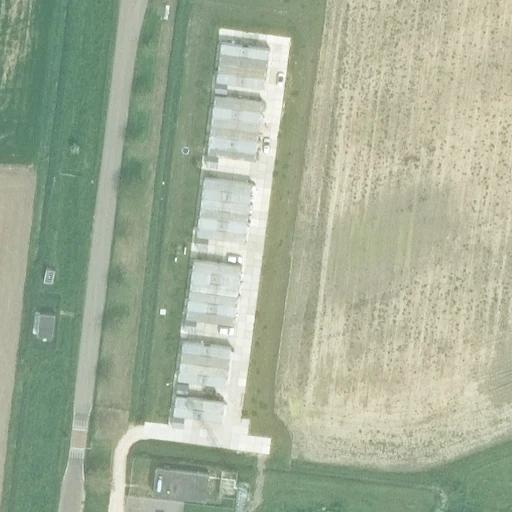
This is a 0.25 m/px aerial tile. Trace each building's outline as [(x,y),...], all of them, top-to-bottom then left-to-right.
[(319,5),(312,54),(332,56),(338,8),(319,5)] [(360,10),(354,59),(374,62),(380,13),(360,10)] [(399,16),(393,64),(413,67),(419,18),(399,16)] [(440,21),(434,69),(453,72),(459,23),(440,21)] [(221,41),(219,61),(267,67),(270,47),(221,41)] [(219,61),(216,80),(265,86),(267,67),(219,61)] [(214,94),(211,123),(259,129),(263,100),(214,94)] [(211,123),(207,152),(255,159),(259,129),(211,123)] [(204,176),(200,205),(249,211),(252,182),(204,176)] [(200,205),(196,234),(245,241),(249,211),(200,205)] [(193,258),(190,288),(238,294),(242,265),(193,258)] [(190,288),(186,317),(234,323),(238,294),(190,288)] [(52,337),(55,314),(39,312),(37,335),(52,337)] [(183,340),(180,359),(229,366),(231,346),(183,340)] [(180,359),(178,379),(226,385),(229,366),(180,359)] [(176,394),(173,414),(221,420),(224,401),(176,394)] [(162,468),(155,467),(152,493),(203,500),(207,473),(191,471),(168,468),(168,465),(162,464),(162,468)]
